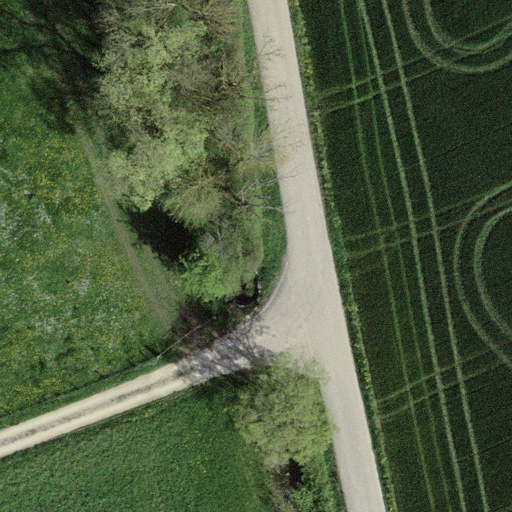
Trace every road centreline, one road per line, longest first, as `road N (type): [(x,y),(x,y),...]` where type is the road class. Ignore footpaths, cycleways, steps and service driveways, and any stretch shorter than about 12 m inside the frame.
road 1 (unclassified): [(266,0),(312,288),(365,511)]
road 2 (track): [(0,439),(198,365),(287,313),(312,288)]
